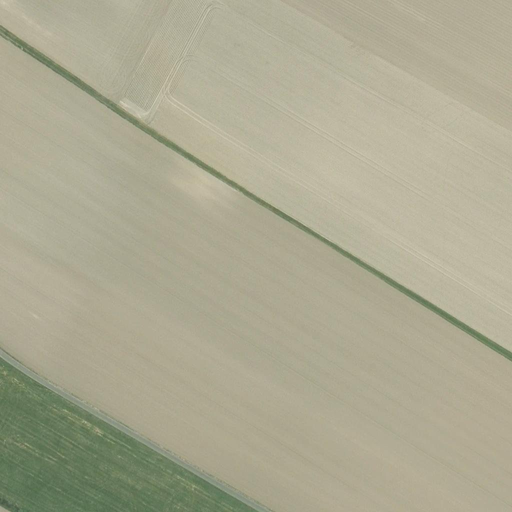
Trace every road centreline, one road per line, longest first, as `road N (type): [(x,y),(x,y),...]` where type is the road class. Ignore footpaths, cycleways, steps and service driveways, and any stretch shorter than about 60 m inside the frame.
road 1 (track): [(511,358),(0,28)]
road 2 (unclassified): [(0,350),(266,511)]
